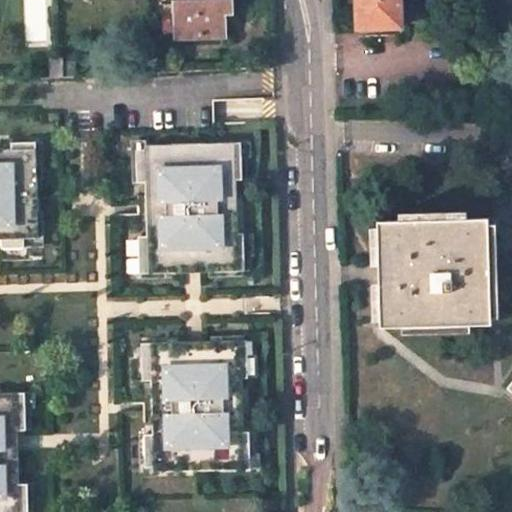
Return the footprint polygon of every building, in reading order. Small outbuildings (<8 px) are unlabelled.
[(230,13),(229,0),(173,0),(175,37),(224,36),(223,13),(230,13)] [(399,0),(356,0),(358,28),(400,26),(399,0)] [(239,142),(231,143),(231,156),(240,156),(239,142)] [(10,150),(0,150),(0,249),(23,248),(23,239),(37,239),(36,221),(30,222),(30,213),(36,213),(34,158),(25,158),(24,143),(9,144),(10,150)] [(24,143),(25,158),(34,158),(34,143),(24,143)] [(231,143),(143,146),(143,160),(134,160),(135,183),(144,182),(146,236),(137,237),(138,260),(147,259),(147,274),(164,273),(164,267),(173,267),(173,273),(181,273),(181,268),(200,267),(200,272),(208,271),(207,266),(218,265),(218,271),(235,271),(234,256),(243,256),(242,233),(236,233),(234,180),(240,180),(240,156),(231,156),(231,143)] [(143,146),(134,146),(134,160),(143,160),(143,146)] [(487,218),(378,220),(380,326),(490,325),(487,218)] [(37,239),(23,239),(23,248),(37,248),(37,239)] [(243,256),(234,256),(235,271),(243,271),(243,256)] [(147,259),(138,260),(138,274),(147,274),(147,259)] [(202,352),(184,352),(183,342),(176,342),(176,348),(165,348),(165,342),(150,343),(150,358),(140,358),(141,381),(150,380),(152,434),(143,435),(144,457),(153,457),(153,471),(240,468),(239,454),(249,454),(248,431),(242,431),(241,377),(247,377),(246,354),(237,355),(237,340),(220,341),(220,347),(210,347),(210,341),(202,342),(202,352)] [(245,340),(237,340),(237,355),(246,354),(245,340)] [(194,342),(183,342),(184,352),(202,352),(202,342),(194,342)] [(150,343),(140,343),(140,358),(150,358),(150,343)] [(0,511),(18,511),(18,507),(27,507),(27,484),(18,485),(17,458),(8,458),(8,434),(16,434),(25,434),(24,408),(15,408),(14,393),(0,393),(0,511)] [(24,393),(14,393),(15,408),(24,408),(24,393)] [(16,434),(8,434),(8,458),(17,458),(16,434)] [(249,454),(239,454),(240,468),(249,468),(249,454)] [(153,457),(144,457),(144,472),(153,471),(153,457)]
